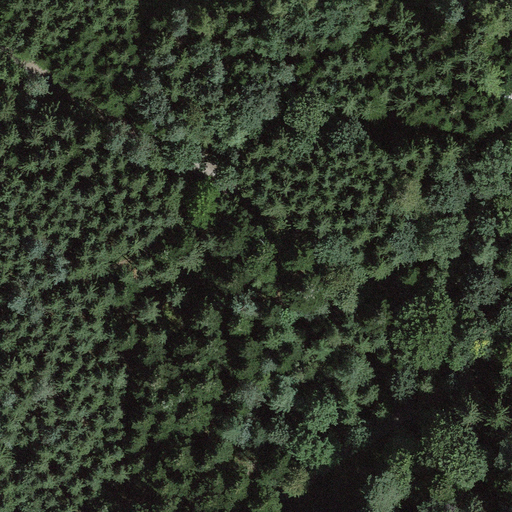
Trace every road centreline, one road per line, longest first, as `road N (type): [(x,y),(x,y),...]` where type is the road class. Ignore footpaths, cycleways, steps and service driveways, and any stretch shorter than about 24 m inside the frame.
road 1 (track): [(511,349),(489,342),(420,277),(189,163),(507,87)]
road 2 (track): [(289,511),(511,373)]
road 3 (track): [(189,163),(0,49)]
